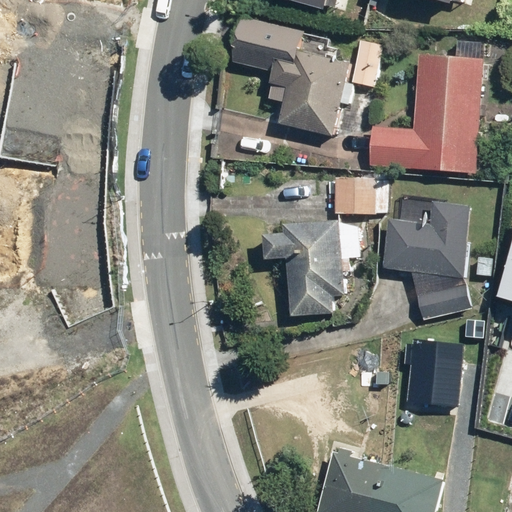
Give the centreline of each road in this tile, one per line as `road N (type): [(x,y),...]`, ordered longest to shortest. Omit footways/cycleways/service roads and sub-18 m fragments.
road 1 (residential): [(181,39),(166,127),(164,240),(175,298)]
road 2 (residential): [(175,298),(238,511)]
road 3 (residential): [(175,298),(0,378)]
road 4 (residential): [(181,39),(0,8)]
